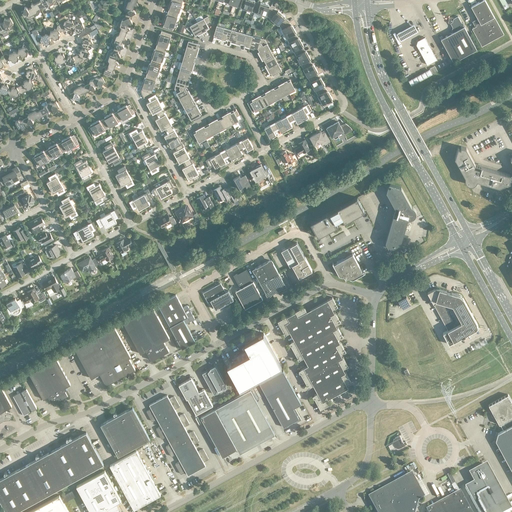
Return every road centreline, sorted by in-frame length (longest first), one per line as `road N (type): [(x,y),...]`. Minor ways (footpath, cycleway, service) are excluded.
road 1 (secondary): [(355,9),(373,83),(457,239)]
road 2 (secondary): [(468,233),(383,75),(367,8)]
road 3 (unclassified): [(215,345),(187,295),(303,234),(329,282)]
road 4 (unclassified): [(215,345),(103,407),(45,424),(0,450)]
road 5 (unclassified): [(163,511),(370,405)]
road 6 (residential): [(266,151),(345,106),(301,21),(302,3)]
road 7 (unknown): [(0,375),(178,279)]
road 8 (unclassified): [(329,282),(215,345)]
road 9 (residential): [(123,86),(188,194)]
road 10 (residential): [(131,223),(74,117)]
